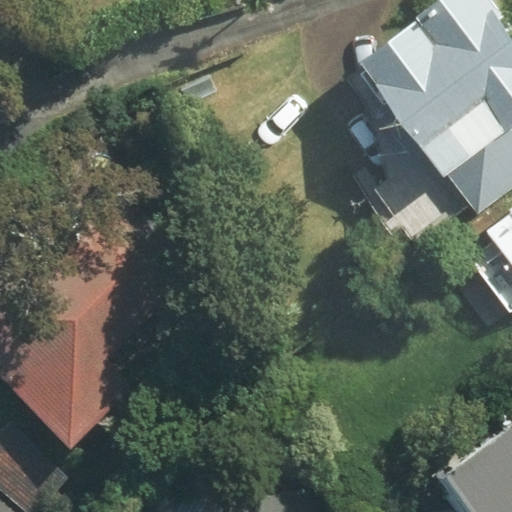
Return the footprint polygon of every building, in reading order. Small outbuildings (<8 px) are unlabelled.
[(511,21),(496,0),(427,0),(370,43),(485,198),(511,177),(511,21)] [(63,456),(155,369),(117,329),(183,267),(113,192),(0,297),(0,341),(23,366),(0,388),(63,456)] [(511,203),(495,216),(511,239),(511,203)] [(447,458),(425,472),(451,511),(511,511),(511,418),(488,433),(483,425),(442,451),(447,458)] [(6,424),(0,430),(0,491),(23,511),(59,470),(6,424)] [(317,511),(317,486),(243,489),(244,511),(317,511)] [(0,500),(0,511),(9,511),(11,510),(0,500)]
